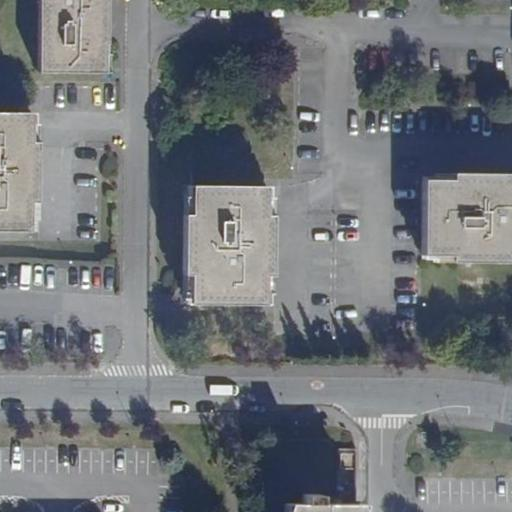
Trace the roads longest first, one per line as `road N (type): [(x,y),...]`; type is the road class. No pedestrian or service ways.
road 1 (residential): [(0,391),(383,397),(511,408)]
road 2 (unknown): [(511,295),(374,284)]
